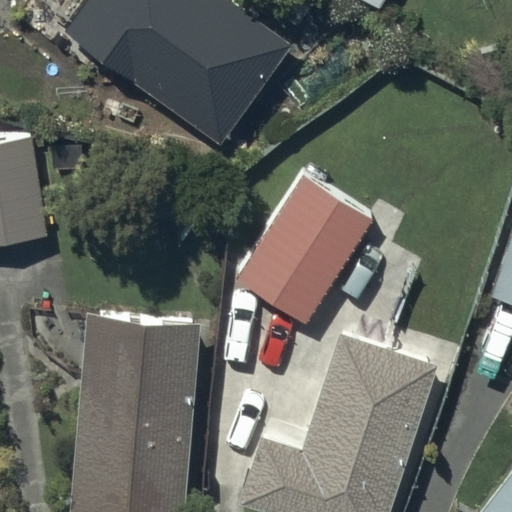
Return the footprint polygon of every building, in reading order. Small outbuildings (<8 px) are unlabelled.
[(232,0),(87,0),(61,35),(131,87),(136,80),(217,140),(289,41),(232,0)] [(0,239),(42,235),(29,130),(0,133),(0,239)] [(302,172),(233,277),(303,323),(372,218),(302,172)] [(511,230),(492,295),(511,300),(511,230)] [(85,311),(70,511),(183,511),(198,320),(85,311)] [(299,449),(261,436),(239,500),(274,511),(386,511),(436,364),(338,332),(299,449)] [(511,511),(511,471),(479,511),(511,511)]
